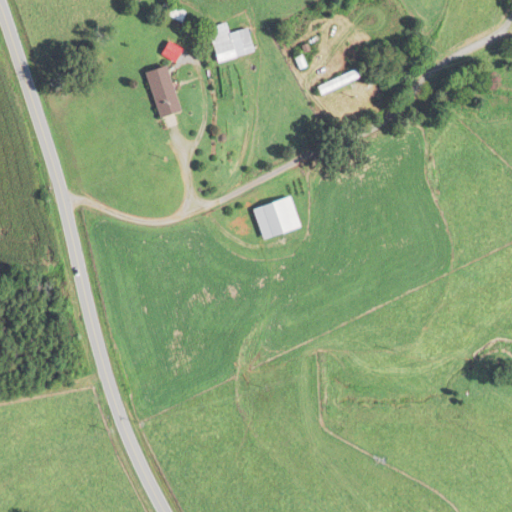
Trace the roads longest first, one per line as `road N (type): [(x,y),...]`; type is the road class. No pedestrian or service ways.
road 1 (residential): [(55,191),(137,218),(203,207),(371,126),(433,68),(502,31),(511,15)]
road 2 (residential): [(0,18),(124,436),(164,511)]
